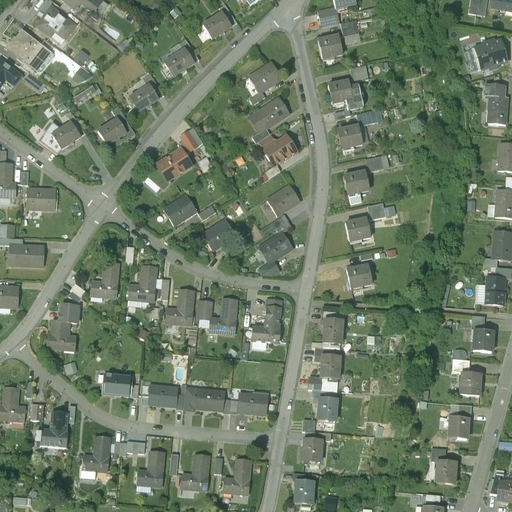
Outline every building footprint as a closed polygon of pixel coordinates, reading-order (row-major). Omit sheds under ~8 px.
[(108,9),(96,0),(62,0),(61,3),(63,5),(77,15),(82,9),(92,17),(91,19),(96,23),(108,9)] [(333,0),(335,9),(336,10),(356,6),(354,0),(333,0)] [(477,0),(470,0),(468,16),(475,17),(477,0)] [(487,0),(477,0),(475,17),(484,19),(487,0)] [(495,0),(494,0),(490,0),(490,10),(505,12),(505,10),(511,11),(511,0),(495,0)] [(77,15),(63,5),(60,9),(79,24),(83,20),(77,15)] [(236,25),(224,7),(219,11),(222,15),(230,29),(236,25)] [(75,28),(50,9),(36,29),(50,40),(54,35),(64,42),(75,28)] [(335,9),(317,13),(321,28),(339,24),(336,10),(335,9)] [(222,15),(202,28),(210,42),(230,29),(222,15)] [(355,22),(339,26),(342,39),(358,36),(355,22)] [(49,54),(21,33),(6,53),(17,61),(19,58),(26,63),(24,66),(34,74),(41,64),(49,54)] [(339,38),(318,43),(322,61),(343,56),(343,55),(342,55),(340,48),(341,47),(339,38)] [(198,62),(185,42),(179,46),(183,52),(192,65),(198,62)] [(493,43),(480,47),(481,49),(470,52),(477,74),(488,71),(489,73),(496,71),(495,69),(506,65),(499,43),(493,45),(493,43)] [(183,52),(164,65),(173,78),(192,65),(183,52)] [(81,54),(77,63),(83,66),(87,57),(81,54)] [(21,78),(0,62),(0,88),(5,82),(13,89),(21,78)] [(271,63),(248,78),(259,94),(261,93),(282,79),(271,63)] [(41,64),(34,74),(24,66),(20,70),(28,76),(36,82),(47,69),(41,64)] [(365,67),(350,70),(353,84),(368,81),(365,67)] [(84,70),(73,80),(81,88),(92,79),(84,70)] [(36,82),(28,76),(22,83),(39,96),(45,88),(36,82)] [(163,97),(149,76),(143,80),(148,88),(157,101),(163,97)] [(348,83),(327,88),(331,106),(347,102),(347,104),(345,104),(347,113),(349,113),(364,110),(362,101),(363,100),(362,94),(360,95),(359,88),(350,90),(348,83)] [(98,86),(77,100),(81,106),(102,92),(98,86)] [(148,88),(129,101),(138,114),(157,101),(148,88)] [(503,89),(485,88),(485,102),(489,102),(488,112),(487,116),(488,116),(487,126),(487,127),(505,128),(505,116),(505,111),(506,102),(506,101),(503,101),(503,89)] [(259,94),(249,101),(252,107),(264,99),(261,93),(259,94)] [(279,99),(255,115),(265,130),(266,131),(276,124),(275,123),(288,114),(279,99)] [(117,110),(111,114),(116,122),(117,121),(120,126),(125,122),(117,110)] [(377,111),(356,116),(359,128),(380,124),(377,111)] [(85,137),(72,117),(67,120),(71,126),(80,140),(85,137)] [(116,122),(98,134),(107,148),(126,135),(120,126),(117,121),(116,122)] [(71,126),(61,132),(52,125),(38,143),(56,157),(60,152),(68,148),(67,147),(79,140),(80,140),(71,126)] [(359,128),(339,133),(338,132),(337,132),(341,151),(342,151),(342,150),(353,147),(353,148),(363,146),(362,145),(361,145),(360,138),(361,138),(359,128)] [(193,130),(187,134),(196,149),(202,145),(200,141),(193,130)] [(265,130),(251,139),(255,145),(258,144),(269,136),(266,131),(265,130)] [(269,136),(258,144),(264,153),(275,146),(269,136)] [(275,146),(264,153),(274,168),(276,167),(283,162),(282,161),(295,153),(286,139),(275,146)] [(183,142),(177,146),(180,151),(184,157),(190,153),(183,142)] [(511,147),(499,147),(498,162),(498,163),(497,173),(497,174),(511,175),(511,147)] [(180,153),(167,161),(166,160),(156,166),(157,167),(147,179),(149,178),(163,190),(169,184),(168,183),(177,177),(177,176),(190,168),(191,168),(184,157),(180,151),(179,152),(180,153)] [(381,158),(365,162),(368,174),(383,170),(381,158)] [(10,167),(0,166),(0,198),(14,199),(15,191),(14,191),(14,186),(10,186),(10,167)] [(274,168),(264,174),(268,180),(279,173),(276,167),(274,168)] [(364,173),(344,178),(348,196),(349,196),(351,205),(361,203),(359,194),(369,192),(368,190),(367,191),(366,183),(366,182),(364,173)] [(289,187),(266,202),(276,218),(286,212),(285,210),(298,202),(289,187)] [(511,193),(504,193),(496,193),(494,208),(495,208),(494,219),(494,220),(511,221),(511,216),(511,193)] [(54,195),(27,194),(26,211),(54,212),(54,195)] [(186,197),(164,211),(171,222),(169,222),(173,228),(183,221),(182,220),(195,211),(186,197)] [(382,204),(367,208),(370,222),(385,218),(382,204)] [(211,208),(198,216),(202,222),(216,214),(211,208)] [(282,217),(271,224),(275,231),(277,229),(286,223),(282,217)] [(365,219),(344,225),(349,241),(369,236),(367,229),(368,229),(365,219)] [(225,222),(203,236),(209,245),(207,246),(211,252),(221,246),(220,245),(234,236),(225,222)] [(286,223),(277,229),(280,234),(289,228),(286,223)] [(282,235),(259,250),(269,266),(272,264),(279,260),(278,258),(291,250),(282,235)] [(511,236),(493,235),(492,250),(493,250),(492,261),(491,261),(491,262),(496,262),(509,263),(510,251),(509,251),(510,237),(511,237),(511,236)] [(23,241),(0,240),(0,247),(9,248),(22,248),(23,241)] [(22,248),(9,248),(9,268),(15,268),(15,267),(43,268),(44,250),(27,249),(22,248)] [(134,250),(126,249),(125,267),(133,267),(134,250)] [(372,254),(360,257),(361,262),(373,259),(372,254)] [(496,270),(496,262),(491,262),(482,262),(482,270),(495,270),(496,270)] [(269,266),(259,272),(262,277),(272,278),(278,274),(272,264),(269,266)] [(117,266),(104,265),(102,286),(91,285),(90,298),(116,300),(117,287),(115,287),(117,266)] [(367,267),(346,272),(350,290),(370,285),(368,277),(369,277),(367,267)] [(155,269),(142,268),(141,289),(129,288),(128,302),(154,304),(155,290),(153,290),(155,269)] [(496,270),(495,270),(494,280),(504,281),(509,281),(510,272),(496,270)] [(494,280),(485,280),(484,295),(485,295),(484,306),(484,307),(502,308),(503,296),(502,296),(503,282),(504,282),(504,281),(494,280)] [(169,282),(161,281),(160,301),(167,302),(169,282)] [(85,294),(74,286),(70,292),(71,293),(81,300),(85,294)] [(18,292),(1,291),(1,290),(0,289),(0,308),(18,309),(18,292)] [(193,292),(180,291),(178,312),(166,311),(165,325),(191,327),(192,313),(191,313),(193,292)] [(81,300),(71,293),(68,298),(77,305),(81,300)] [(236,301),(223,300),(221,321),(210,319),(209,319),(209,321),(208,333),(234,336),(236,322),(234,322),(236,301)] [(280,302),(267,301),(266,309),(279,310),(280,302)] [(212,303),(199,302),(197,320),(209,321),(209,319),(210,319),(212,303)] [(78,309),(61,307),(61,315),(59,315),(58,323),(68,324),(76,325),(78,309)] [(279,310),(266,309),(264,329),(253,328),(251,342),(278,344),(279,331),(278,330),(279,310)] [(342,314),(323,313),(322,322),(324,322),(325,322),(342,323),(342,314)] [(484,319),(471,319),(470,330),(483,331),(484,319)] [(342,323),(325,322),(324,322),(323,345),(322,351),(328,351),(339,352),(339,346),(340,346),(341,336),(340,336),(341,323),(342,323)] [(58,323),(52,323),(51,337),(47,336),(46,350),(61,351),(62,349),(74,350),(75,339),(67,338),(68,324),(58,323)] [(492,334),(474,332),(474,333),(474,334),(473,344),(472,344),(472,354),(473,353),(480,353),(481,354),(491,355),(492,334)] [(322,351),(315,350),(314,357),(322,358),(328,358),(328,351),(322,351)] [(328,358),(322,358),(320,380),(321,380),(327,381),(327,380),(337,381),(337,382),(338,372),(337,372),(338,359),(339,359),(328,358)] [(469,363),(451,362),(450,375),(461,376),(468,376),(469,363)] [(65,366),(67,374),(78,372),(76,363),(65,366)] [(184,367),(176,367),(175,386),(182,387),(184,367)] [(131,379),(122,378),(110,378),(111,377),(103,376),(101,395),(129,397),(130,397),(131,386),(131,379)] [(468,376),(461,376),(460,384),(461,384),(460,396),(459,396),(459,397),(478,399),(479,390),(478,389),(479,377),(468,376)] [(320,380),(308,379),(308,392),(312,392),(320,392),(321,380),(320,380)] [(138,387),(131,386),(130,397),(129,397),(129,399),(137,400),(138,387)] [(167,389),(156,388),(149,387),(147,405),(176,408),(177,397),(176,397),(177,389),(167,389)] [(17,391),(4,389),(2,408),(0,407),(0,421),(12,422),(13,421),(23,422),(23,423),(24,410),(15,409),(17,391)] [(195,391),(184,390),(184,397),(182,411),(193,412),(193,409),(195,391)] [(214,393),(203,392),(195,391),(193,409),(222,412),(223,401),(222,401),(223,394),(224,394),(214,393)] [(320,392),(312,392),(311,399),(317,399),(329,400),(330,393),(320,392)] [(257,397),(246,397),(246,395),(238,395),(238,403),(237,414),(265,416),(266,405),(265,405),(266,398),(267,398),(267,397),(257,396),(257,397)] [(184,397),(177,397),(176,408),(176,410),(182,411),(184,397)] [(329,400),(317,399),(317,405),(318,405),(317,422),(334,424),(335,414),(336,401),(329,400)] [(238,403),(230,402),(229,415),(236,416),(237,414),(238,403)] [(43,408),(31,407),(30,423),(41,424),(43,408)] [(471,408),(459,407),(458,420),(467,421),(470,421),(471,408)] [(66,416),(50,414),(49,432),(41,431),(40,448),(65,450),(66,437),(65,437),(66,416)] [(458,420),(449,419),(449,421),(450,421),(449,431),(448,431),(448,441),(448,440),(457,441),(465,442),(467,421),(458,420)] [(314,422),(302,421),(301,433),(305,434),(314,434),(314,422)] [(314,434),(305,434),(304,441),(321,442),(321,443),(329,443),(330,435),(314,434)] [(109,440),(95,439),(94,460),(82,459),(80,480),(82,480),(82,482),(92,483),(93,481),(94,481),(95,473),(107,474),(108,461),(107,461),(109,440)] [(321,442),(304,441),(303,464),(309,464),(319,464),(320,455),(321,443),(321,442)] [(144,445),(126,443),(126,446),(125,455),(143,456),(144,445)] [(445,452),(431,451),(430,464),(436,464),(444,465),(445,452)] [(163,455),(150,454),(148,474),(137,473),(135,486),(161,488),(162,475),(161,475),(163,455)] [(177,457),(170,456),(168,476),(175,477),(177,457)] [(207,458),(194,457),(192,478),(181,477),(180,490),(205,492),(206,479),(205,479),(207,458)] [(222,460),(215,459),(213,475),(221,476),(222,460)] [(249,462),(237,461),(234,482),(223,481),(222,494),(248,497),(249,483),(247,483),(249,462)] [(444,465),(436,464),(435,474),(436,474),(435,484),(435,485),(453,487),(455,467),(455,466),(444,465)] [(317,476),(292,475),(292,482),(295,482),(313,483),(316,484),(317,476)] [(313,483),(295,482),(294,505),(301,505),(300,511),(310,511),(310,506),(312,506),(312,495),(313,483)] [(511,485),(497,483),(495,504),(508,505),(511,485)]
